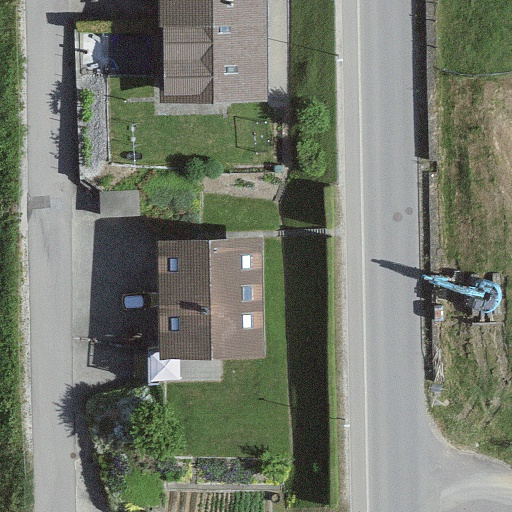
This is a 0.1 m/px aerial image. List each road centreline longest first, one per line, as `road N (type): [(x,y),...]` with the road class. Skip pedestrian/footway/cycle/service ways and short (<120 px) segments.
road 1 (residential): [(46,0),(57,511)]
road 2 (tertiary): [(398,467),(385,0)]
road 3 (residential): [(511,510),(477,490),(398,467)]
